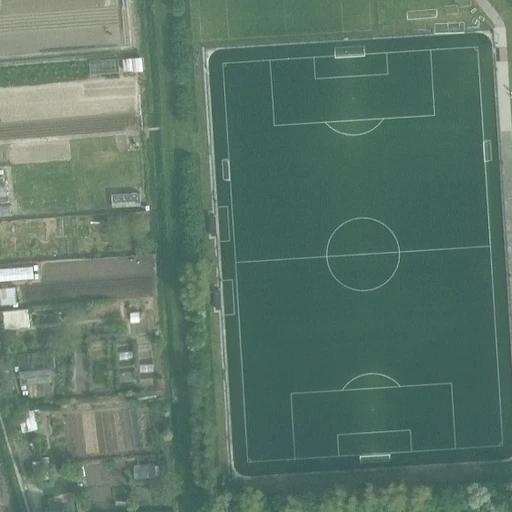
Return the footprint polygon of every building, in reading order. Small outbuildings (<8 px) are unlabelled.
[(9,7),(0,7),(0,38),(1,51),(44,48),(43,36),(32,37),(31,23),(10,25),(9,7)] [(131,57),(123,58),(124,70),(132,69),(131,57)] [(0,107),(0,125),(10,126),(10,107),(0,107)] [(54,143),(54,131),(26,131),(26,143),(54,143)] [(137,134),(127,135),(127,146),(137,146),(137,134)] [(139,193),(127,193),(127,206),(139,205),(139,193)] [(0,195),(0,205),(15,205),(14,194),(0,195)] [(15,286),(0,287),(0,304),(16,303),(15,286)] [(26,309),(2,312),(4,328),(28,326),(26,309)] [(138,312),(130,313),(131,322),(139,321),(138,312)] [(34,408),(18,412),(22,431),(39,427),(34,408)]
